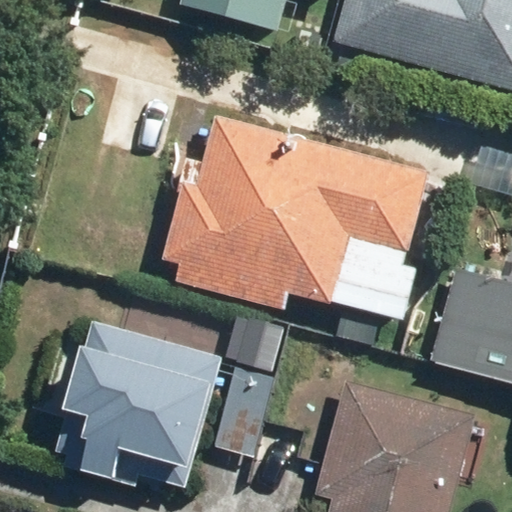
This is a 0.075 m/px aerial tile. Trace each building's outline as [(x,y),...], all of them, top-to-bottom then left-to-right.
[(281,33),(290,0),(327,0),(334,2),(334,0),(185,0),(183,7),(281,33)] [(511,0),(351,0),(343,31),(511,76),(511,0)] [(406,321),(419,269),(409,266),(433,171),(220,117),(208,165),(189,160),(164,261),(180,265),(176,282),(286,310),(291,292),(406,321)] [(434,354),(511,375),(511,282),(458,267),(434,354)] [(142,476),(187,489),(224,359),(94,322),(56,452),(63,454),(60,465),(139,487),(142,476)] [(219,447),(258,457),(279,374),(240,365),(219,447)] [(330,511),(453,511),(482,414),(350,377),(316,493),(334,498),(330,511)]
